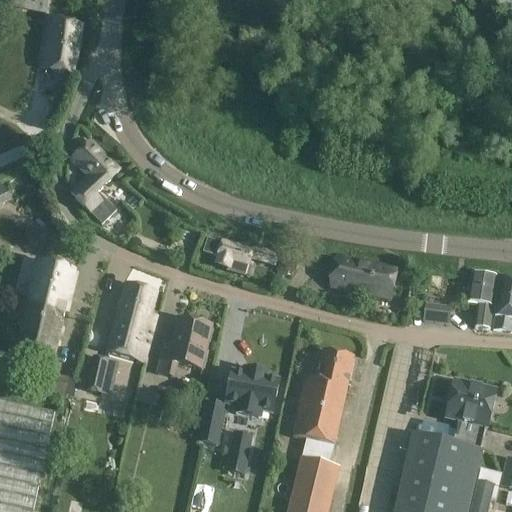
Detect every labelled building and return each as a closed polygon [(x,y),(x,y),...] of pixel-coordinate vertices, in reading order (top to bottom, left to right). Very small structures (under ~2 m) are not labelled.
[(13,0),(12,11),(48,16),(49,0),(13,0)] [(511,0),(507,0),(497,8),(511,27),(511,0)] [(43,70),(55,72),(74,75),(82,25),(50,20),(43,70)] [(89,178),(82,185),(71,196),(90,215),(102,203),(95,197),(121,171),(91,141),(71,161),(89,178)] [(198,235),(188,231),(184,245),(194,248),(198,235)] [(217,258),(218,258),(216,267),(229,271),(246,276),(253,251),(222,242),(217,258)] [(256,267),(275,273),(280,257),(261,252),(256,267)] [(338,256),(332,288),(391,299),(397,268),(338,256)] [(299,262),(281,258),(276,280),(280,281),(281,275),(295,278),(299,262)] [(29,308),(65,316),(75,272),(39,264),(29,308)] [(475,330),(489,332),(497,278),(472,274),(467,305),(478,306),(475,330)] [(500,285),(493,332),(511,335),(511,279),(501,278),(500,285)] [(126,285),(121,304),(106,353),(143,362),(156,317),(151,316),(157,294),(126,285)] [(426,306),(424,323),(448,326),(451,309),(426,306)] [(65,316),(29,308),(17,356),(53,364),(65,316)] [(203,367),(208,348),(212,328),(178,320),(172,347),(164,345),(157,375),(174,379),(178,361),(203,367)] [(307,442),(291,511),(328,511),(338,471),(330,469),(354,360),(323,353),(316,382),(306,380),(293,439),(307,442)] [(84,394),(101,398),(109,364),(91,360),(84,394)] [(28,372),(5,367),(0,388),(23,394),(28,372)] [(278,384),(232,375),(226,406),(237,408),(236,415),(259,420),(261,412),(272,415),(278,384)] [(34,397),(63,402),(65,396),(72,398),(75,383),(67,382),(66,387),(36,383),(34,397)] [(453,445),(412,436),(394,511),(468,511),(482,452),(480,452),(486,429),(488,430),(496,394),(455,384),(446,420),(458,423),(453,445)] [(0,511),(32,511),(54,414),(0,401),(0,511)] [(69,404),(64,427),(76,430),(82,406),(69,404)] [(226,409),(206,405),(198,443),(217,447),(226,409)] [(234,435),(226,474),(244,478),(252,438),(234,435)] [(501,488),(511,490),(511,459),(508,459),(501,488)] [(478,483),(470,511),(489,511),(492,501),(495,488),(478,483)]
